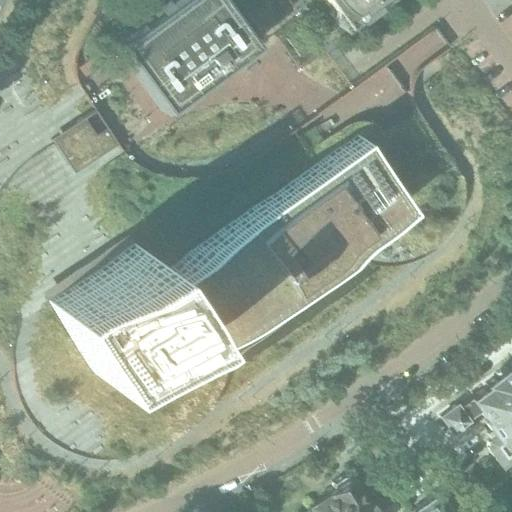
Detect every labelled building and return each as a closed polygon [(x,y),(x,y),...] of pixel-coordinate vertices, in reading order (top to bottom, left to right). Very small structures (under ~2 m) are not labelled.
[(251,40),(220,0),(165,0),(111,40),(160,107),(251,40)] [(362,0),(321,0),(336,20),(362,0)] [(313,46),(300,28),(285,39),(298,57),(313,46)] [(0,170),(0,353),(102,511),(195,449),(146,374),(202,336),(208,332),(223,355),(230,349),(236,343),(244,336),(251,330),(261,322),(272,313),(280,307),(289,300),(297,294),(306,288),(314,282),(322,277),(330,271),(339,266),(351,258),(370,246),(361,232),(403,204),(413,198),(416,201),(457,174),(416,110),(382,132),(380,129),(378,127),(376,126),(373,124),(371,123),(367,122),(363,121),(359,122),(355,122),(351,124),(348,125),(345,127),(307,152),(157,250),(96,157),(115,144),(93,109),(48,138),(0,170)] [(450,408),(439,417),(447,428),(462,417),(465,421),(479,412),(486,420),(484,422),(490,431),(486,434),(490,439),(487,442),(486,448),(495,460),(501,468),(511,460),(511,364),(507,368),(507,367),(506,368),(504,369),(496,375),(494,376),(494,377),(484,384),(486,386),(483,388),(473,396),(469,398),(470,399),(462,404),(459,406),(457,408),(455,405),(454,405),(450,408)] [(357,511),(369,505),(363,496),(362,497),(348,476),(346,478),(345,477),(341,476),(331,482),(330,488),(324,492),(326,495),(309,507),(312,511),(357,511)] [(448,511),(436,494),(416,507),(409,511),(448,511)] [(378,511),(372,503),(369,505),(357,511),(378,511)]
